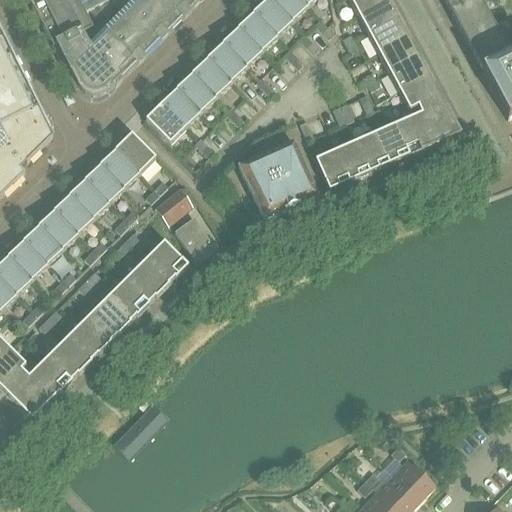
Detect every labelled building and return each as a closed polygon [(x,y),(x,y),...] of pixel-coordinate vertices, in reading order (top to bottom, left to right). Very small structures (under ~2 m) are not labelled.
[(111,0),(26,0),(32,10),(42,30),(52,50),(55,48),(80,36),(92,30),(98,7),(111,0)] [(106,97),(203,0),(144,0),(86,58),(82,55),(87,50),(88,50),(81,37),(56,49),(78,93),(83,99),(91,102),(99,101),(106,97)] [(272,0),(270,0),(256,14),(280,39),(296,23),(272,0)] [(304,0),(272,0),(296,23),(312,7),(304,0)] [(387,3),(385,0),(347,0),(347,1),(357,20),(387,3)] [(511,0),(441,0),(455,25),(462,40),(471,56),(481,74),(511,56),(511,0)] [(357,20),(367,39),(397,22),(387,3),(357,20)] [(256,14),(240,30),(264,55),(280,39),(256,14)] [(367,39),(378,58),(408,42),(397,22),(367,39)] [(314,29),(320,36),(326,30),(319,23),(314,29)] [(240,30),(224,46),(248,70),(264,55),(240,30)] [(328,43),(333,38),(326,30),(320,36),(328,43)] [(0,201),(24,178),(19,173),(25,166),(26,167),(52,141),(0,37),(0,201)] [(298,44),(305,51),(311,46),(304,38),(298,44)] [(341,43),(345,50),(354,46),(350,38),(341,43)] [(378,58),(388,77),(418,61),(408,42),(378,58)] [(224,46),(208,62),(232,86),(248,70),(224,46)] [(311,46),(305,51),(312,58),(318,53),(311,46)] [(358,53),(354,46),(345,50),(349,57),(358,53)] [(283,59),(290,67),(296,61),(288,54),(283,59)] [(480,74),(506,122),(511,119),(511,57),(481,74),(480,74)] [(296,61),(290,67),(297,74),(303,68),(296,61)] [(428,80),(418,61),(388,77),(398,96),(428,80)] [(208,62),(192,78),(217,102),(232,86),(208,62)] [(362,81),(366,88),(375,84),(371,76),(362,81)] [(192,78),(176,93),(201,118),(217,102),(192,78)] [(401,117),(404,125),(421,118),(417,110),(438,98),(428,80),(398,96),(408,114),(401,117)] [(255,87),(262,94),(268,88),(261,81),(255,87)] [(366,88),(370,95),(378,91),(375,84),(366,88)] [(269,101),(275,95),(268,88),(262,94),(269,101)] [(176,93),(161,109),(185,133),(201,118),(176,93)] [(460,138),(438,98),(417,110),(421,118),(434,149),(460,138)] [(373,115),(366,99),(358,102),(366,119),(373,115)] [(353,124),(346,107),(339,111),(346,127),(353,124)] [(145,125),(169,149),(185,133),(161,109),(145,125)] [(339,111),(331,114),(339,130),(346,127),(339,111)] [(224,117),(231,124),(237,119),(230,112),(224,117)] [(404,125),(394,129),(408,161),(434,149),(421,118),(404,125)] [(239,132),(244,126),(237,119),(231,124),(239,132)] [(306,125),(298,128),(306,145),(313,142),(306,125)] [(394,129),(374,138),(388,169),(408,161),(394,129)] [(191,132),(177,145),(186,154),(200,141),(191,132)] [(238,171),(264,223),(282,215),(283,216),(298,210),(298,209),(317,201),(288,135),(279,139),(277,135),(264,141),(270,157),(238,171)] [(374,138),(354,147),(368,178),(388,169),(374,138)] [(155,163),(131,139),(115,155),(139,179),(155,163)] [(194,148),(201,155),(207,149),(200,142),(194,148)] [(354,147),(335,156),(348,187),(368,178),(354,147)] [(208,162),(214,156),(207,149),(201,155),(208,162)] [(115,155),(99,170),(123,195),(139,179),(115,155)] [(314,165),(328,196),(348,187),(335,156),(314,165)] [(163,163),(147,174),(154,184),(170,172),(163,163)] [(99,170),(83,186),(107,210),(123,195),(99,170)] [(158,199),(167,191),(161,185),(153,193),(158,199)] [(83,186),(67,202),(92,226),(107,210),(83,186)] [(150,208),(158,199),(153,193),(144,202),(150,208)] [(154,214),(156,215),(168,230),(194,210),(180,193),(154,214)] [(67,202),(52,217),(76,242),(92,226),(67,202)] [(131,215),(122,224),(128,229),(136,221),(131,215)] [(52,217),(36,233),(60,257),(76,242),(52,217)] [(114,232),(119,238),(128,229),(122,224),(114,232)] [(194,268),(213,254),(192,224),(173,238),(194,268)] [(36,233),(20,248),(45,273),(60,257),(36,233)] [(132,237),(124,245),(130,251),(138,243),(132,237)] [(121,260),(130,251),(124,245),(115,254),(121,260)] [(100,246),(92,254),(97,260),(106,251),(100,246)] [(163,247),(152,258),(144,266),(167,289),(173,283),(174,284),(187,271),(163,247)] [(20,248),(5,264),(29,288),(45,273),(20,248)] [(83,263),(89,269),(97,260),(92,254),(83,263)] [(5,264),(0,268),(0,290),(13,304),(29,288),(5,264)] [(144,266),(124,285),(149,310),(149,309),(148,308),(167,289),(144,266)] [(94,275),(85,283),(91,289),(100,281),(94,275)] [(69,276),(61,285),(67,290),(75,282),(69,276)] [(85,283),(77,292),(82,298),(91,289),(85,283)] [(52,293),(58,299),(67,290),(61,285),(52,293)] [(124,285),(106,304),(129,327),(135,321),(136,322),(149,310),(124,285)] [(0,290),(0,316),(13,304),(0,290)] [(106,304),(86,323),(109,347),(129,327),(106,304)] [(39,307),(30,315),(36,321),(44,313),(39,307)] [(55,314),(47,322),(52,328),(61,320),(55,314)] [(22,324),(27,330),(36,321),(30,315),(22,324)] [(44,337),(52,328),(47,322),(38,331),(44,337)] [(86,323),(66,343),(90,366),(109,347),(86,323)] [(0,362),(9,353),(0,343),(0,362)] [(66,343),(47,362),(71,386),(72,386),(71,385),(90,366),(66,343)] [(0,362),(0,392),(0,393),(20,374),(27,381),(38,371),(31,363),(25,369),(9,353),(0,362)] [(47,362),(38,371),(27,381),(51,405),(58,398),(58,399),(71,386),(47,362)] [(0,393),(31,424),(51,405),(27,381),(20,374),(0,393)] [(145,398),(140,403),(128,413),(119,422),(97,446),(132,478),(178,429),(145,398)] [(398,466),(405,457),(398,450),(390,459),(398,466)] [(407,465),(391,481),(419,507),(434,491),(407,465)] [(372,477),(364,485),(372,492),(380,484),(372,477)] [(391,481),(376,497),(392,511),(414,511),(419,507),(391,481)] [(364,485),(357,493),(364,500),(372,492),(364,485)] [(392,511),(376,497),(361,511),(392,511)]
